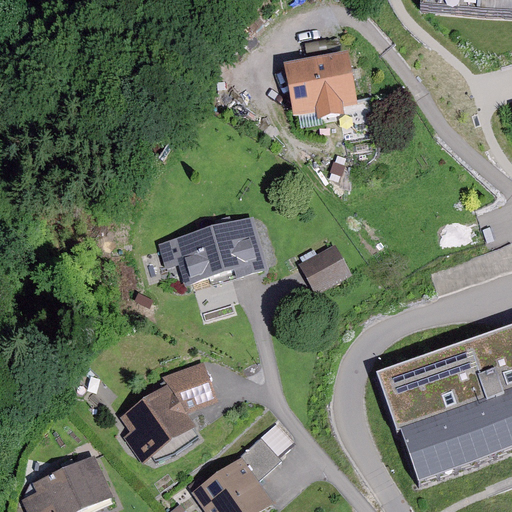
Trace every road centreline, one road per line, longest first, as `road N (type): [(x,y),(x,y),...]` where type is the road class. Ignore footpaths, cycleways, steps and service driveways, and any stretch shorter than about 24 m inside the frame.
road 1 (residential): [(400,511),(348,423),(354,364),(378,336),(511,290)]
road 2 (unclassified): [(366,511),(279,402),(257,291)]
